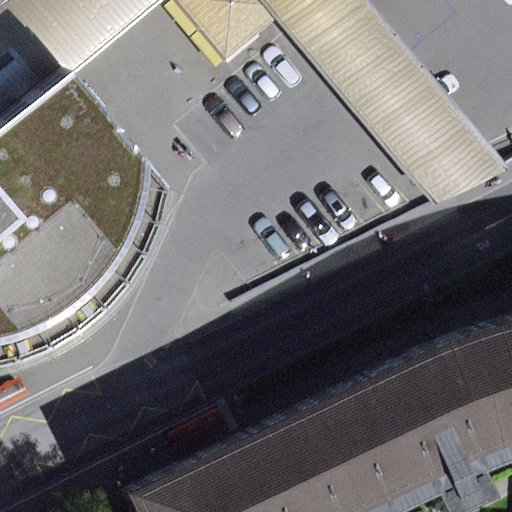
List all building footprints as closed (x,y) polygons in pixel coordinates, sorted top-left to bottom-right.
[(0,119),(62,72),(70,81),(168,0),(3,0),(0,3),(0,119)] [(276,18),(260,0),(176,0),(226,59),(276,18)] [(370,0),(260,0),(276,18),(436,203),(509,165),(370,0)] [(145,225),(156,186),(70,81),(62,72),(0,119),(0,361),(4,360),(37,347),(67,329),(81,319),(93,307),(114,281),(132,254),(145,225)] [(511,327),(431,355),(309,415),(356,511),(430,478),(444,511),(456,511),(490,495),(472,456),(511,443),(511,327)] [(21,377),(0,387),(0,410),(30,395),(21,377)] [(219,408),(169,434),(176,448),(226,422),(219,408)] [(126,502),(130,511),(354,511),(356,511),(309,415),(126,502)]
